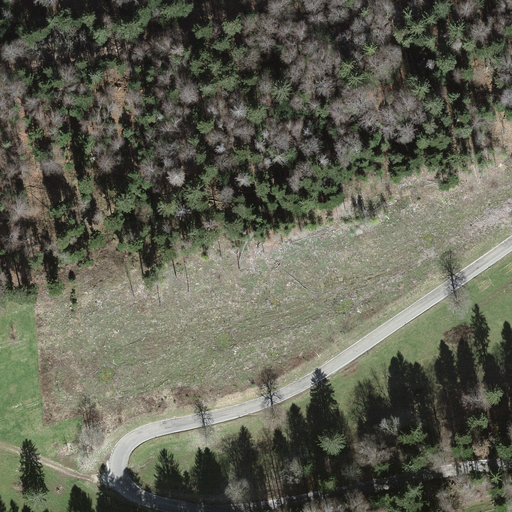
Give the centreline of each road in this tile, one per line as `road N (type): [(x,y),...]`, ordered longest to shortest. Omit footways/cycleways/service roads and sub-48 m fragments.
road 1 (tertiary): [(511,461),(185,502),(143,496),(121,465),(140,434),(307,382),(511,245)]
road 2 (track): [(0,72),(100,52),(265,0)]
road 3 (track): [(0,444),(50,466),(127,483)]
